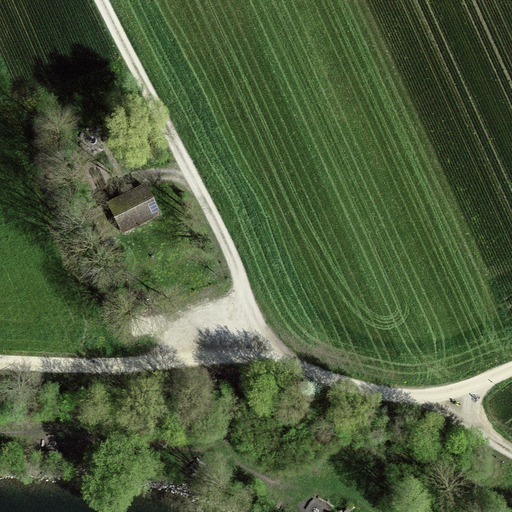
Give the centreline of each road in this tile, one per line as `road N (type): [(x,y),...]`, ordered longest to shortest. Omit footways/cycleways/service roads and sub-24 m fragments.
road 1 (track): [(273,355),(102,0)]
road 2 (track): [(0,364),(273,355)]
road 3 (track): [(443,399),(360,389),(273,355)]
